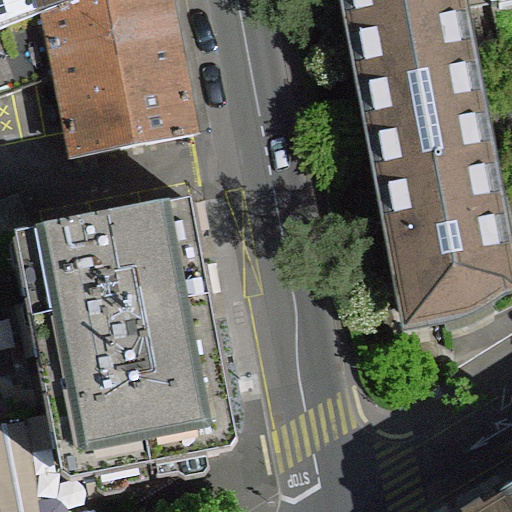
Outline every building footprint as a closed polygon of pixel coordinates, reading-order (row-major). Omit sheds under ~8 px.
[(0,0),(0,10),(7,31),(51,16),(94,0),(0,0)] [(180,139),(196,136),(169,0),(94,0),(51,16),(63,77),(79,158),(180,139)] [(353,0),(417,323),(446,318),(460,315),(510,285),(460,13),(457,0),(353,0)] [(511,0),(457,0),(460,13),(493,7),(511,3),(511,0)] [(51,16),(7,31),(0,33),(0,99),(63,77),(51,16)] [(17,239),(38,234),(21,195),(0,204),(0,268),(21,260),(17,239)] [(238,442),(192,205),(38,234),(17,239),(21,260),(49,404),(63,480),(76,486),(231,455),(238,442)] [(511,511),(511,495),(484,511),(511,511)]
